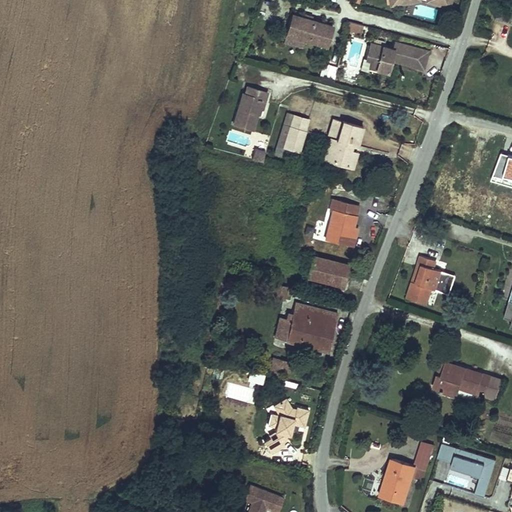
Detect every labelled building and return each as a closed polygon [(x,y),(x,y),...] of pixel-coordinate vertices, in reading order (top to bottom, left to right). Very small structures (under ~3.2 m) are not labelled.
[(497,19),(511,23),(511,9),(500,5),(497,19)] [(326,46),(332,25),(312,19),(313,16),(304,14),(303,17),(292,13),(286,34),(305,40),(326,46)] [(360,34),(363,25),(349,21),(346,34),(350,36),(352,31),(360,34)] [(303,48),(305,40),(286,34),(283,42),(303,48)] [(427,50),(395,42),(393,49),(370,43),(366,59),(371,60),(369,67),(387,72),(391,60),(422,69),(427,50)] [(333,80),(336,67),(322,63),(318,76),(333,80)] [(244,92),(241,91),(232,123),(254,130),(258,117),(261,118),(269,91),(246,85),(244,92)] [(290,126),(306,131),(310,119),(294,114),(290,126)] [(337,139),(343,120),(334,117),(328,136),(331,137),(337,139)] [(364,127),(343,120),(337,139),(331,137),(324,159),(353,168),(358,152),(351,150),(348,149),(350,143),(353,144),(358,146),(364,127)] [(306,131),(290,126),(284,147),(299,152),(306,131)] [(251,159),(261,162),(264,151),(254,148),(251,159)] [(359,206),(333,200),(331,211),(334,212),(327,239),(347,244),(352,226),(354,226),(359,206)] [(352,226),(347,244),(354,245),(359,228),(354,226),(352,226)] [(295,251),(290,272),(306,276),(312,255),(295,251)] [(312,255),(306,276),(343,286),(348,264),(312,255)] [(422,278),(420,284),(412,281),(406,296),(425,303),(431,287),(434,289),(441,271),(433,268),(436,260),(421,255),(418,263),(422,264),(417,276),(422,278)] [(418,263),(412,281),(420,284),(422,278),(417,276),(422,264),(418,263)] [(441,271),(434,289),(438,290),(444,272),(441,271)] [(282,281),(278,295),(287,297),(291,284),(282,281)] [(291,319),(286,340),(329,351),(338,314),(304,305),(304,304),(296,302),(291,319)] [(280,317),(275,337),(286,340),(291,319),(280,317)] [(272,357),(269,369),(284,373),(287,361),(272,357)] [(442,361),(438,374),(442,376),(447,362),(442,361)] [(438,374),(434,387),(441,389),(440,395),(442,395),(443,392),(455,395),(458,387),(484,396),(490,376),(447,362),(442,376),(438,374)] [(305,427),(309,409),(297,406),(296,408),(292,407),(286,398),(275,404),(279,412),(279,415),(276,427),(274,431),(277,434),(264,442),(271,454),(285,446),(283,442),(286,441),(288,434),(290,435),(293,424),(305,427)] [(276,427),(279,415),(271,413),(268,425),(276,427)] [(485,497),(497,459),(442,442),(437,457),(452,462),(451,467),(480,476),(474,493),(485,497)] [(391,457),(379,495),(404,502),(412,477),(423,480),(427,468),(391,457)] [(246,511),(264,511),(265,511),(263,510),(264,507),(278,511),(284,496),(249,483),(244,497),(251,500),(246,511)]
